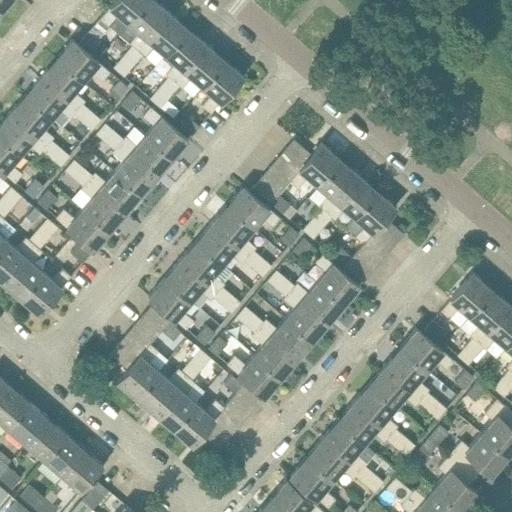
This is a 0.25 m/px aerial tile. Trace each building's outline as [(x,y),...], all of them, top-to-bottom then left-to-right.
[(0,0),(0,10),(9,0),(0,0)] [(128,22),(146,0),(114,0),(100,17),(108,25),(118,14),(128,22)] [(137,49),(169,11),(155,0),(146,0),(128,22),(138,31),(128,42),(131,44),(137,49)] [(131,44),(122,55),(133,64),(142,54),(155,65),(164,54),(187,27),(169,11),(137,49),(131,44)] [(173,80),(205,42),(187,27),(164,54),(174,62),(165,73),(168,76),(173,80)] [(100,41),(88,31),(81,39),(93,49),(100,41)] [(71,38),(55,57),(82,80),(90,70),(101,80),(109,71),(71,38)] [(224,58),(205,42),(173,80),(168,76),(158,86),(169,96),(178,85),(181,87),(191,76),(201,85),(224,58)] [(113,66),(123,75),(133,64),(122,55),(113,66)] [(72,113),(82,121),(91,110),(82,103),(84,100),(73,90),(82,80),(55,57),(39,76),(77,108),(72,113)] [(210,112),(219,101),(242,74),(224,58),(201,85),(211,93),(201,104),(210,112)] [(70,116),(72,113),(77,108),(39,76),(24,94),(51,117),(59,107),(70,116)] [(127,86),(119,80),(109,92),(117,98),(127,86)] [(158,86),(149,97),(160,107),(169,96),(158,86)] [(132,90),(121,102),(129,109),(139,97),(132,90)] [(59,147),(50,139),(53,136),(42,127),(51,117),(24,94),(8,112),(46,144),(41,150),(50,157),(59,147)] [(144,134),(171,157),(187,138),(150,106),(142,115),(153,124),(144,134)] [(91,110),(82,121),(91,129),(100,118),(91,110)] [(39,152),(41,150),(46,144),(8,112),(0,121),(0,136),(19,153),(28,143),(39,152)] [(179,123),(191,134),(198,126),(186,115),(179,123)] [(104,122),(95,133),(104,140),(113,130),(104,122)] [(140,193),(156,175),(118,143),(122,138),(113,130),(104,140),(113,148),(111,151),(122,160),(113,170),(140,193)] [(118,143),(156,175),(171,157),(144,134),(136,144),(125,135),(122,138),(118,143)] [(11,163),(19,153),(0,136),(0,169),(14,181),(22,172),(11,163)] [(293,138),(285,148),(303,163),(311,154),(293,138)] [(321,142),(311,154),(303,163),(295,173),(289,180),(297,187),(307,176),(317,185),(340,158),(321,142)] [(50,157),(59,165),(69,154),(59,147),(50,157)] [(295,173),(303,163),(285,148),(277,157),(295,173)] [(277,157),(268,166),(287,182),(289,180),(295,173),(277,157)] [(73,177),(82,166),(73,158),(64,169),(73,177)] [(317,185),(308,196),(320,207),(326,211),(358,173),(340,158),(317,185)] [(109,230),(124,212),(87,179),(91,174),(82,166),(73,177),(82,185),(80,187),(91,197),(82,207),(109,230)] [(279,192),(287,182),(268,166),(260,176),(279,192)] [(87,179),(124,212),(140,193),(113,170),(105,180),(94,171),(91,174),(87,179)] [(358,173),(326,211),(331,216),(334,218),(343,207),(353,216),(376,189),(358,173)] [(252,186),(271,202),(278,193),(279,192),(260,176),(252,186)] [(32,197),(43,185),(35,178),(24,190),(32,197)] [(242,185),(226,204),(253,227),(261,217),(272,226),(280,218),(242,185)] [(1,197),(11,206),(21,195),(10,186),(1,197)] [(37,201),(45,208),(55,196),(47,189),(37,201)] [(395,205),(376,189),(353,216),(363,225),(354,235),(362,243),(363,243),(369,236),(377,226),(385,217),(395,205)] [(290,203),(278,193),(271,202),(282,212),(290,203)] [(0,214),(2,217),(11,206),(1,197),(0,197),(0,214)] [(226,204),(210,222),(248,254),(244,260),(253,267),(262,257),(253,249),(255,246),(244,237),(253,227),(226,204)] [(33,221),(40,213),(33,207),(26,215),(33,221)] [(55,216),(93,249),(109,230),(82,207),(73,217),(63,208),(55,216)] [(302,228),(307,233),(326,211),(320,207),(302,228)] [(331,216),(326,211),(307,233),(312,237),(322,226),(331,216)] [(37,228),(48,237),(57,226),(46,217),(37,228)] [(403,232),(385,217),(377,226),(395,242),(403,232)] [(248,254),(210,222),(195,240),(222,263),(230,253),(241,262),(244,260),(248,254)] [(298,233),(290,226),(280,238),(288,245),(298,233)] [(387,252),(395,242),(377,226),(369,236),(387,252)] [(0,280),(1,281),(33,243),(39,248),(48,237),(37,228),(28,239),(25,236),(16,247),(6,239),(0,245),(0,280)] [(362,243),(360,245),(379,261),(387,252),(369,236),(363,243),(362,243)] [(303,237),(292,249),(300,256),(310,244),(303,237)] [(195,240),(180,258),(217,291),(212,296),(221,304),(231,293),(222,285),(224,283),(223,282),(231,272),(222,263),(195,240)] [(41,250),(39,248),(33,243),(1,281),(19,297),(42,270),(32,261),(41,250)] [(70,251),(82,261),(89,253),(77,243),(70,251)] [(371,270),(379,261),(360,245),(352,255),(371,270)] [(340,246),(332,254),(344,264),(351,256),(340,246)] [(316,281),(342,303),(358,285),(321,252),(313,261),(324,271),(316,281)] [(362,280),(371,270),(352,255),(351,256),(344,264),(362,280)] [(262,257),(253,267),(262,275),(271,265),(262,257)] [(217,291),(179,258),(163,277),(190,300),(199,290),(210,299),(212,296),(217,291)] [(52,278),(42,270),(19,297),(38,313),(70,275),(62,267),(52,278)] [(275,269),(266,279),(275,287),(285,276),(275,269)] [(473,272),(440,310),(449,317),(458,306),(468,315),(491,288),(473,272)] [(284,317),(311,340),(327,322),(289,289),(294,284),(285,276),(275,287),(285,295),(282,298),(293,307),(284,317)] [(190,300),(163,277),(147,295),(185,328),(192,319),(182,310),(190,300)] [(289,289),(327,322),(342,303),(316,281),(307,291),(296,281),(294,284),(289,289)] [(491,288),(468,315),(478,323),(469,334),(472,337),(477,341),(510,303),(491,288)] [(231,312),(240,301),(231,293),(221,304),(231,312)] [(475,355),(483,346),(485,348),(495,337),(505,346),(511,337),(511,305),(510,303),(477,341),(472,337),(464,345),(475,355)] [(160,331),(161,329),(168,321),(150,305),(141,315),(160,331)] [(253,313),(244,305),(235,316),(244,323),(253,313)] [(253,353),(280,376),(296,358),(258,326),(263,320),(253,313),(244,323),(253,331),(251,334),(262,343),(253,353)] [(141,315),(133,324),(152,340),(160,331),(141,315)] [(258,326),(296,358),(311,340),(284,317),(276,327),(265,318),(263,320),(258,326)] [(444,329),(432,319),(425,327),(437,337),(444,329)] [(168,321),(161,329),(173,339),(180,331),(168,321)] [(152,340),(133,324),(125,334),(143,349),(149,342),(150,342),(152,340)] [(203,343),(214,331),(206,325),(195,337),(203,343)] [(399,346),(426,369),(435,359),(445,368),(453,359),(415,327),(399,346)] [(125,334),(117,343),(135,359),(143,349),(125,334)] [(208,347),(216,354),(226,342),(218,335),(208,347)] [(127,368),(117,380),(135,396),(159,369),(168,358),(158,350),(150,342),(149,342),(143,349),(135,359),(127,368)] [(117,343),(109,352),(127,368),(135,359),(117,343)] [(467,364),(475,355),(464,345),(457,354),(467,364)] [(399,346),(384,364),(421,396),(417,402),(426,410),(436,399),(426,391),(428,388),(417,379),(426,369),(399,346)] [(210,357),(200,348),(190,358),(201,368),(210,357)] [(264,395),(280,376),(253,353),(245,364),(234,354),(226,363),(264,395)] [(153,412),(186,374),(191,379),(201,368),(190,358),(181,369),(178,367),(169,378),(159,369),(135,396),(153,412)] [(368,382),(395,405),(403,395),(414,404),(417,402),(421,396),(384,364),(368,382)] [(511,386),(511,385),(511,370),(508,368),(500,377),(511,386)] [(472,376),(465,369),(454,381),(462,388),(472,376)] [(186,374),(153,412),(172,427),(195,401),(185,392),(194,381),(191,379),(186,374)] [(234,392),(241,384),(230,374),(222,382),(234,392)] [(0,398),(11,385),(0,375),(0,398)] [(503,395),(511,386),(500,377),(492,386),(503,395)] [(476,381),(466,393),(474,399),(484,387),(476,381)] [(386,415),(395,405),(368,382),(352,400),(390,433),(385,438),(395,446),(404,436),(395,427),(397,424),(386,415)] [(260,400),(241,384),(234,392),(233,393),(252,409),(260,400)] [(0,421),(7,427),(29,401),(11,385),(0,398),(0,421)] [(233,393),(225,403),(243,419),(252,409),(233,393)] [(209,422),(217,413),(223,406),(214,398),(205,409),(195,401),(172,427),(191,443),(201,432),(209,422)] [(445,408),(436,399),(426,410),(436,418),(445,408)] [(491,417),(479,431),(506,455),(511,448),(511,410),(498,399),(486,413),(491,417)] [(352,400),(337,418),(363,442),(372,432),(383,441),(385,438),(390,433),(352,400)] [(7,427),(25,443),(47,416),(29,401),(7,427)] [(243,419),(225,403),(223,406),(217,413),(235,428),(243,419)] [(217,413),(209,422),(227,437),(235,428),(217,413)] [(47,416),(25,443),(43,458),(66,432),(47,416)] [(337,418),(321,437),(359,469),(354,475),(364,483),(373,472),(363,464),(374,451),(363,442),(337,418)] [(201,432),(219,447),(227,437),(209,422),(201,432)] [(440,424),(430,435),(438,442),(447,431),(440,424)] [(462,440),(450,453),(475,475),(482,466),(491,473),(506,455),(479,431),(468,445),(462,440)] [(43,458),(61,474),(84,448),(66,432),(43,458)] [(427,454),(438,442),(430,435),(419,447),(427,454)] [(414,444),(404,436),(395,446),(405,455),(414,444)] [(305,455),(332,478),(341,468),(352,477),(354,475),(359,469),(321,437),(305,455)] [(103,464),(84,448),(61,474),(81,490),(103,464)] [(467,484),(475,475),(450,453),(439,466),(446,473),(436,485),(461,508),(476,491),(467,484)] [(324,488),(332,478),(305,455),(289,474),(327,506),(334,497),(324,488)] [(20,476),(6,464),(0,471),(0,477),(11,487),(20,476)] [(383,480),(373,472),(364,483),(374,491),(383,480)] [(386,486),(394,494),(404,483),(395,475),(386,486)] [(269,497),(286,511),(303,511),(305,510),(306,511),(322,511),(323,511),(285,478),(269,497)] [(97,480),(81,499),(92,508),(108,489),(97,480)] [(19,494),(33,507),(43,496),(28,483),(19,494)] [(426,511),(407,496),(412,490),(404,483),(394,494),(403,501),(400,504),(409,511),(426,511)] [(415,488),(412,490),(407,496),(426,511),(457,511),(461,508),(436,485),(425,497),(415,488)] [(53,511),(57,508),(43,496),(33,507),(39,511),(53,511)] [(286,511),(269,497),(256,511),(286,511)] [(6,510),(8,511),(28,511),(30,511),(15,499),(6,510)] [(88,511),(92,508),(81,499),(69,511),(88,511)] [(134,511),(124,503),(116,511),(134,511)]
